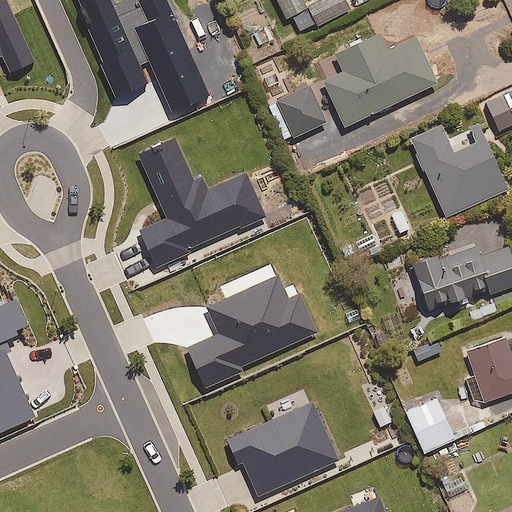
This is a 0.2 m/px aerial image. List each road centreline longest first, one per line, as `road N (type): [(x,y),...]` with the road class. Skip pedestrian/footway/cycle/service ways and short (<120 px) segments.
road 1 (residential): [(133,405),(60,245)]
road 2 (residential): [(0,464),(133,405)]
road 3 (residential): [(0,162),(19,138),(52,142),(76,186),(76,205)]
